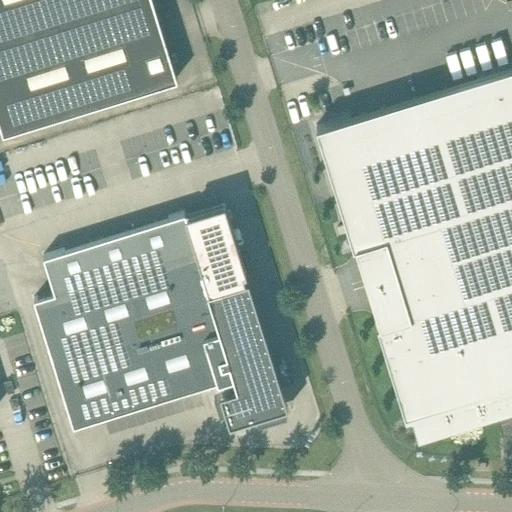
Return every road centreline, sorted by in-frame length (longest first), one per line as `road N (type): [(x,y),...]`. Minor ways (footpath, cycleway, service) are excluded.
road 1 (unclassified): [(223,0),(377,498)]
road 2 (unknown): [(0,135),(182,79),(188,62),(172,0)]
road 3 (unknown): [(250,89),(511,20)]
road 4 (unclassified): [(112,511),(181,491),(377,498)]
road 5 (unknown): [(46,511),(0,341)]
road 6 (unclassified): [(377,498),(511,504)]
